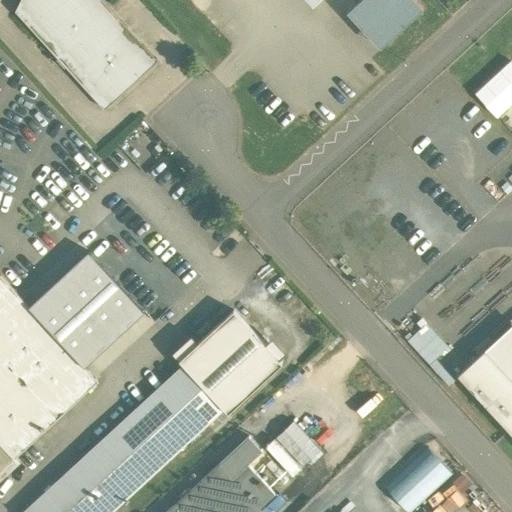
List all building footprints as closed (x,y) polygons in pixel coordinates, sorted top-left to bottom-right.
[(90,26),(66,0),(21,0),(15,11),(104,109),(158,61),(110,8),(90,26)] [(110,8),(102,0),(66,0),(90,26),(110,8)] [(415,0),(358,0),(356,3),(389,39),(423,8),(415,0)] [(499,118),(511,105),(511,57),(475,92),(499,118)] [(143,311),(89,252),(30,307),(84,366),(143,311)] [(30,307),(0,274),(0,479),(1,479),(0,478),(0,471),(56,419),(42,404),(84,366),(30,307)] [(234,310),(179,360),(228,413),(282,363),(234,310)] [(511,327),(486,351),(485,350),(457,375),(511,434),(511,327)] [(184,365),(24,511),(110,511),(223,408),(184,365)] [(295,476),(322,449),(294,420),(266,447),(295,476)] [(249,436),(166,511),(254,511),(275,494),(248,464),(262,451),(249,436)] [(429,444),(386,486),(412,511),(455,470),(429,444)]
